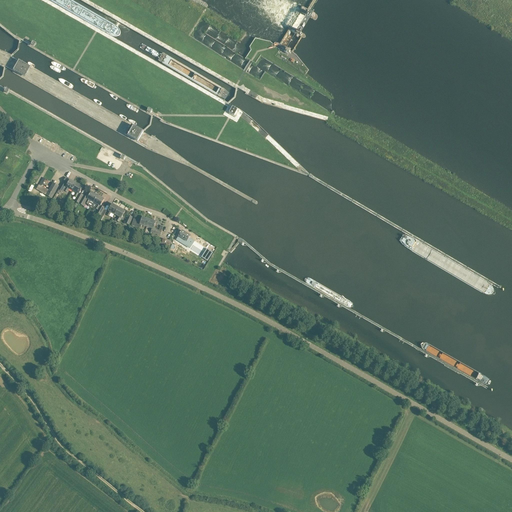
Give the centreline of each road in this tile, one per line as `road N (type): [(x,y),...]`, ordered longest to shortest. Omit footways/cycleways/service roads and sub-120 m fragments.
road 1 (tertiary): [(511,460),(240,306),(75,233),(7,213)]
road 2 (unclassified): [(10,203),(148,238),(168,230),(166,218),(38,151)]
road 3 (track): [(0,364),(60,443),(143,511)]
road 4 (track): [(124,170),(140,173),(228,239)]
